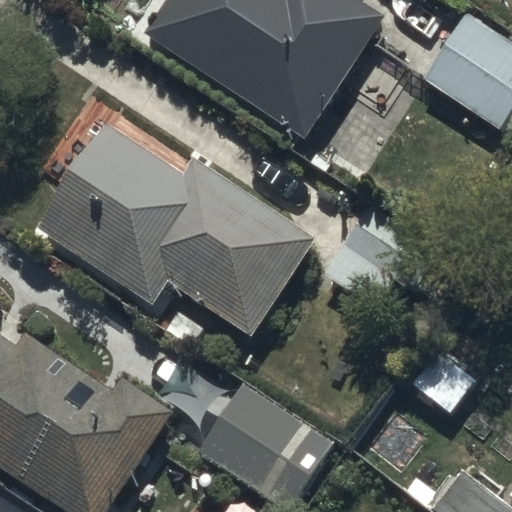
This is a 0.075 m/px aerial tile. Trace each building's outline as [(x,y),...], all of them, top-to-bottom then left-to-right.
[(174,0),(148,40),(310,148),(391,25),(352,0),(174,0)] [(511,118),(511,49),(470,21),(427,83),(501,134),(511,118)] [(187,182),(111,131),(41,234),(159,314),(175,291),(255,344),(321,247),(199,164),(187,182)] [(476,275),(376,210),(327,282),(380,318),(400,288),(447,319),(476,275)] [(20,347),(0,334),(0,473),(62,511),(116,511),(176,415),(125,383),(119,393),(27,336),(20,347)] [(299,511),(342,444),(248,387),(202,461),(284,511),(299,511)] [(511,511),(466,477),(439,511),(511,511)]
